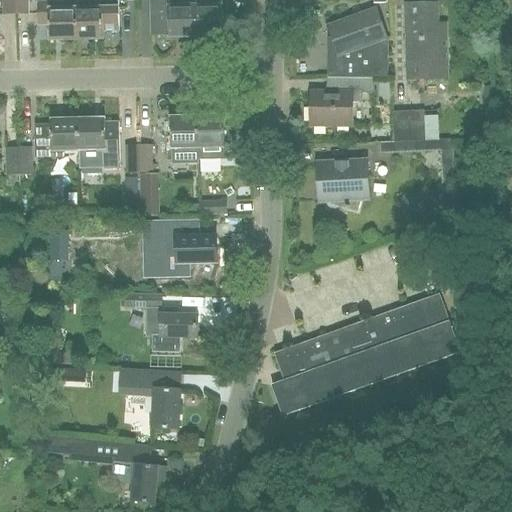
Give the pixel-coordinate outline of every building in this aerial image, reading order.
[(16,14),(15,0),(2,0),(3,14),(16,14)] [(15,0),(16,14),(29,14),(29,0),(15,0)] [(75,0),(76,9),(76,40),(104,39),(103,31),(120,31),(118,0),(75,0)] [(196,6),(196,4),(172,5),(171,0),(149,0),(150,36),(169,35),(170,37),(196,37),(195,6),(196,6)] [(222,0),(221,0),(196,0),(196,4),(196,6),(195,6),(196,37),(223,36),(222,0)] [(76,40),(76,9),(51,10),(50,2),(38,2),(39,25),(50,25),(50,40),(76,40)] [(447,22),(438,22),(438,4),(407,4),(409,81),(449,80),(447,22)] [(336,79),(374,80),(374,79),(388,79),(388,39),(387,39),(377,9),(329,26),(336,48),(328,51),(327,79),(336,79)] [(374,80),(336,79),(335,93),(312,92),(311,126),(352,126),(352,105),(363,101),(363,94),(374,94),(374,80)] [(485,86),(485,116),(496,117),(497,86),(485,86)] [(443,133),(458,131),(456,107),(441,108),(443,133)] [(425,142),(424,112),(394,113),(395,143),(406,143),(425,142)] [(198,148),(198,117),(171,118),(172,162),(186,162),(186,148),(198,148)] [(225,117),(198,117),(198,148),(199,148),(199,160),(237,159),(236,127),(225,127),(225,117)] [(105,119),(78,120),(79,151),(119,150),(118,121),(105,122),(105,119)] [(79,151),(78,120),(52,120),(52,124),(35,124),(36,157),(65,157),(64,151),(79,151)] [(450,151),(450,140),(440,141),(440,151),(450,151)] [(395,143),(380,143),(381,153),(382,153),(406,152),(406,143),(395,143)] [(139,146),(139,173),(153,173),(152,145),(139,146)] [(139,173),(139,146),(126,146),(127,174),(139,173)] [(20,147),(6,148),(7,186),(20,186),(20,175),(20,147)] [(32,147),(20,147),(20,175),(33,175),(32,147)] [(368,162),(318,165),(319,183),(320,183),(327,185),(322,202),(358,213),(366,187),(366,186),(368,181),(369,181),(368,162)] [(140,179),(128,179),(128,205),(141,205),(140,179)] [(227,200),(199,201),(199,204),(199,215),(228,214),(227,200)] [(199,204),(186,205),(186,216),(199,215),(199,204)] [(453,209),(425,211),(425,227),(454,225),(453,209)] [(157,224),(158,252),(178,251),(178,263),(200,263),(200,275),(216,275),(215,263),(217,263),(217,237),(178,238),(178,223),(157,224)] [(53,231),(53,261),(70,261),(70,231),(53,231)] [(125,308),(162,308),(162,293),(125,293),(125,308)] [(440,295),(276,354),(286,381),(273,385),(284,416),(461,353),(440,295)] [(152,352),(180,353),(180,338),(198,338),(198,315),(176,315),(176,310),(165,310),(165,314),(161,314),(161,334),(152,334),(152,352)] [(45,364),(76,365),(76,351),(45,350),(45,364)] [(159,371),(134,370),(121,369),(119,395),(154,397),(153,428),(179,430),(181,391),(158,389),(159,371)] [(89,392),(95,377),(77,371),(72,385),(89,392)] [(26,425),(20,438),(34,445),(40,432),(26,425)] [(48,436),(46,452),(57,453),(71,455),(71,461),(114,465),(113,473),(122,483),(133,484),(132,501),(155,504),(157,481),(167,482),(168,468),(158,467),(149,466),(151,446),(137,445),(59,437),(48,436)]
